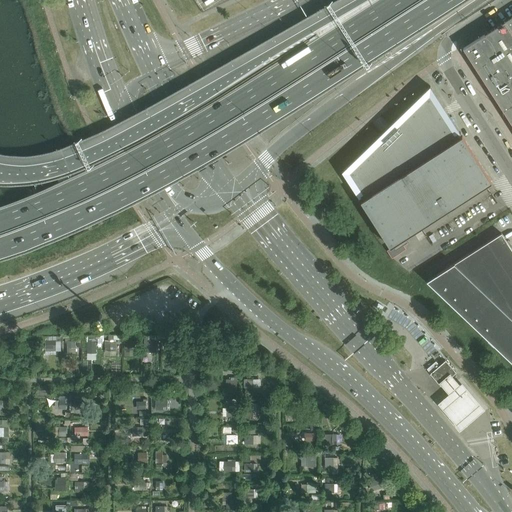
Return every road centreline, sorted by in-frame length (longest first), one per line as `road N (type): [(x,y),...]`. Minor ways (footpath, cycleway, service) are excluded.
road 1 (motorway): [(0,249),(142,185),(445,0)]
road 2 (motorway): [(395,0),(130,162),(0,221)]
road 3 (secondary): [(502,511),(234,187)]
road 4 (motorway): [(364,0),(97,152),(51,171),(0,172)]
road 5 (secondary): [(174,223),(228,284),(357,392),(461,501)]
road 6 (motorway): [(234,187),(303,127),(481,0)]
road 7 (tertiary): [(511,172),(442,57),(448,39),(509,0)]
road 8 (motorway): [(0,302),(114,257),(174,223)]
road 9 (tertiary): [(299,0),(161,69)]
road 10 (secondary): [(112,98),(174,223)]
road 11 (secondary): [(234,187),(161,69)]
